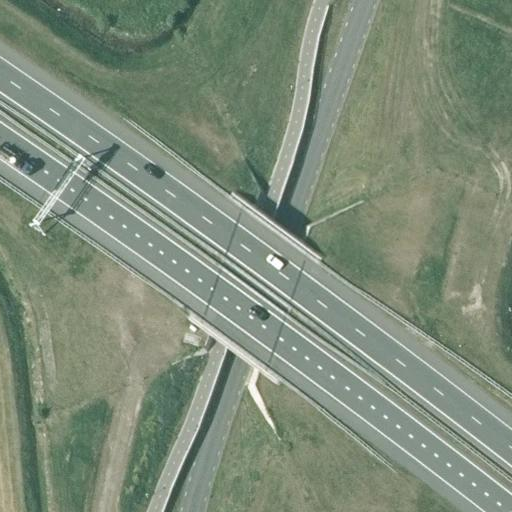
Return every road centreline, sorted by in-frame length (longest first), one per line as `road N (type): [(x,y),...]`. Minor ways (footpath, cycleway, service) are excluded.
road 1 (motorway): [(511,449),(0,78)]
road 2 (motorway): [(0,144),(324,373),(503,511)]
road 3 (tertiary): [(190,511),(366,0)]
road 4 (unknown): [(511,383),(492,344),(491,303),(511,219)]
